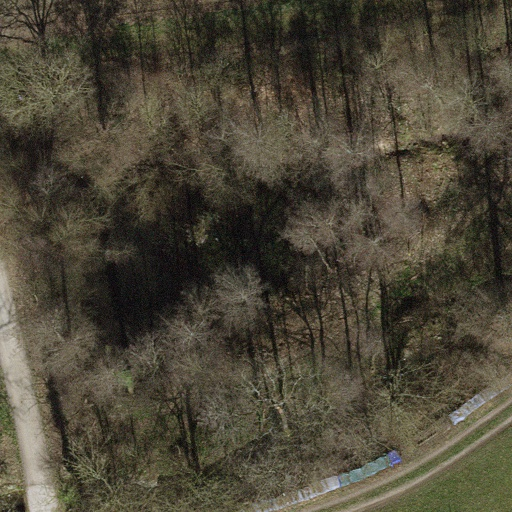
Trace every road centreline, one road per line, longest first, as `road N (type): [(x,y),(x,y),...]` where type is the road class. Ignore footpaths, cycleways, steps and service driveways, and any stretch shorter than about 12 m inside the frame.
road 1 (track): [(0,299),(49,511)]
road 2 (track): [(331,511),(409,477),(511,410)]
